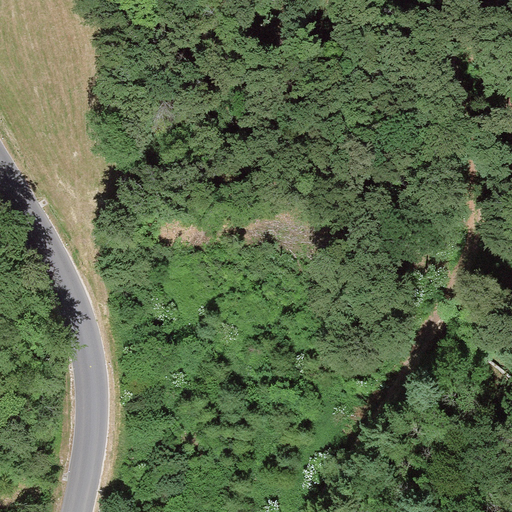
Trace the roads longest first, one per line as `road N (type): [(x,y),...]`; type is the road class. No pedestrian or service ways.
road 1 (track): [(337,2),(475,190),(417,355),(312,511)]
road 2 (tertiary): [(0,171),(59,274),(89,351),(94,419),(79,511)]
